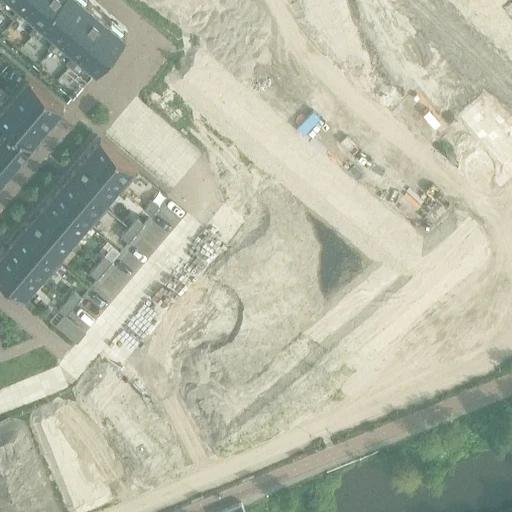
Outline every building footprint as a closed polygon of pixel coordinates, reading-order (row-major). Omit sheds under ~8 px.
[(15,0),(19,3),(11,13),(14,16),(22,6),(27,0),(15,0)] [(58,0),(27,0),(22,6),(38,19),(29,28),(33,31),(41,22),(56,4),(58,0)] [(58,0),(56,4),(41,22),(56,34),(48,44),(51,47),(59,37),(74,20),(88,2),(85,0),(58,0)] [(452,0),(472,20),(493,0),(452,0)] [(511,0),(493,0),(472,20),(495,44),(511,26),(511,19),(507,15),(511,10),(511,0)] [(107,18),(88,2),(74,20),(59,37),(74,50),(66,59),(69,62),(92,35),(107,18)] [(107,18),(92,35),(69,62),(72,65),(80,55),(97,69),(112,52),(126,35),(122,31),(123,28),(112,19),(110,21),(107,18)] [(64,108),(25,76),(9,95),(47,127),(64,108)] [(47,127),(9,95),(0,105),(0,120),(9,129),(10,127),(32,146),(47,127)] [(0,175),(4,178),(32,146),(10,127),(9,129),(0,139),(0,175)] [(135,168),(100,139),(84,158),(118,188),(122,191),(139,172),(135,168)] [(118,188),(84,158),(68,177),(103,206),(104,205),(118,188)] [(103,206),(68,177),(53,195),(87,224),(87,225),(91,228),(107,208),(104,205),(103,206)] [(87,224),(53,195),(37,213),(72,243),(87,225),(87,224)] [(151,215),(159,206),(152,200),(144,209),(151,215)] [(72,243),(37,213),(22,232),(56,261),(57,260),(72,243)] [(136,234),(144,224),(136,218),(128,227),(136,234)] [(128,243),(136,234),(128,227),(121,236),(128,243)] [(56,261),(22,232),(6,250),(41,279),(40,280),(44,283),(61,263),(57,260),(56,261)] [(41,279),(6,250),(0,256),(0,277),(24,298),(40,280),(41,279)] [(105,270),(113,261),(105,255),(97,264),(105,270)] [(97,279),(105,270),(97,264),(89,273),(97,279)] [(74,307),(82,298),(74,291),(66,300),(74,307)] [(66,316),(74,307),(66,300),(58,310),(66,316)] [(245,511),(242,503),(220,511),(245,511)]
